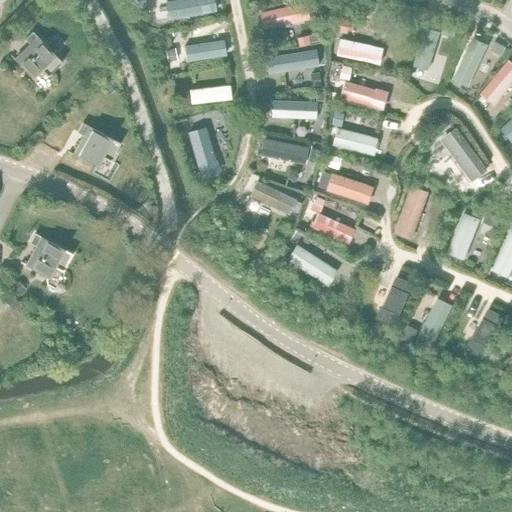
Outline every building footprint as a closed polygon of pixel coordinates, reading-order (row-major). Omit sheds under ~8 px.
[(339,19),(337,31),(345,32),(348,20),(339,19)] [(444,25),(442,32),(453,36),(456,29),(444,25)] [(30,44),(14,59),(33,78),(41,70),(48,77),(62,62),(33,32),(25,39),(30,44)] [(317,33),(297,38),(299,46),(319,41),(317,33)] [(495,41),(491,49),(502,54),(506,47),(495,41)] [(335,44),(334,55),(341,56),(343,45),(335,44)] [(175,48),(165,50),(167,62),(177,60),(175,48)] [(342,66),(339,77),(347,79),(350,68),(342,66)] [(318,73),(310,74),(311,86),(319,85),(318,73)] [(107,77),(100,84),(110,94),(117,88),(107,77)] [(334,112),(332,124),(340,125),(342,114),(334,112)] [(84,136),(73,155),(97,167),(102,157),(110,161),(120,143),(83,123),(77,132),(84,136)] [(311,148),(308,161),(317,163),(320,150),(311,148)] [(332,156),(328,166),(337,169),(340,159),(332,156)] [(316,197),(311,207),(319,211),(323,201),(316,197)] [(486,215),(484,222),(497,227),(499,220),(486,215)] [(36,246),(26,265),(49,278),(55,267),(63,272),(73,254),(35,233),(30,243),(36,246)] [(284,246),(279,253),(285,257),(290,249),(284,246)] [(16,282),(10,289),(17,295),(23,289),(16,282)] [(10,295),(4,301),(13,312),(20,305),(10,295)]
